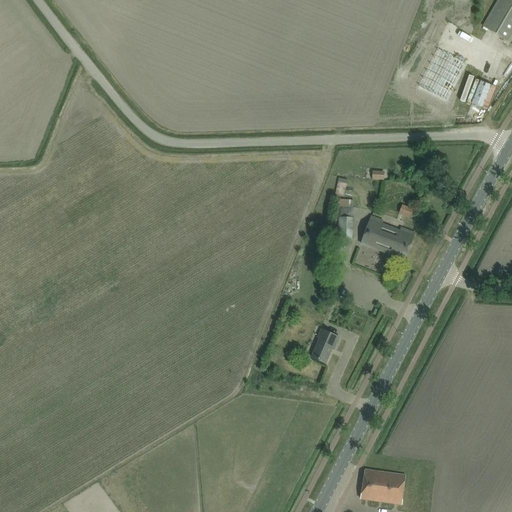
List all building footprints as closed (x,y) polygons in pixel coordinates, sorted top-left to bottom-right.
[(511,0),(498,0),(483,26),(509,42),(511,37),(511,0)] [(482,111),(493,79),(483,75),(472,108),(482,111)] [(384,170),(372,169),(372,179),(383,180),(384,170)] [(339,207),(338,238),(353,239),(354,218),(352,218),(352,208),(339,207)] [(413,210),(405,207),(402,215),(410,218),(413,210)] [(414,233),(401,228),(400,231),(381,224),(382,221),(371,216),(361,244),(362,242),(392,253),(391,255),(392,253),(405,258),(414,233)] [(334,350),(339,338),(320,330),(324,332),(321,339),(319,338),(311,357),(325,363),(332,349),(334,350)] [(365,470),(360,499),(401,505),(405,476),(365,470)]
